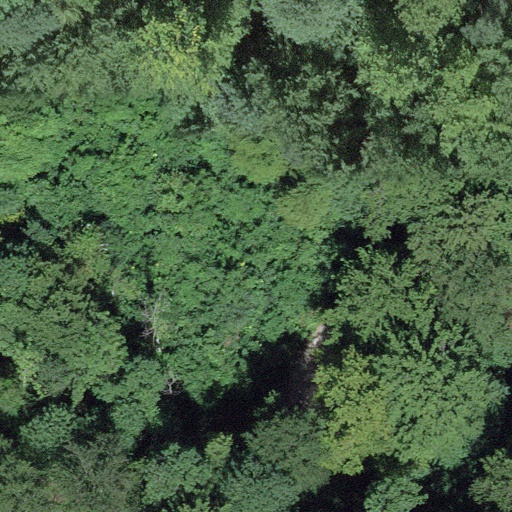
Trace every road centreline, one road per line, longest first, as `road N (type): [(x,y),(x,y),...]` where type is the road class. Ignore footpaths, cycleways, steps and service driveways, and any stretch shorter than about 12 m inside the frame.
road 1 (track): [(511,398),(278,470),(33,511)]
road 2 (track): [(511,145),(321,340),(280,421),(278,470)]
road 3 (track): [(315,0),(0,108)]
